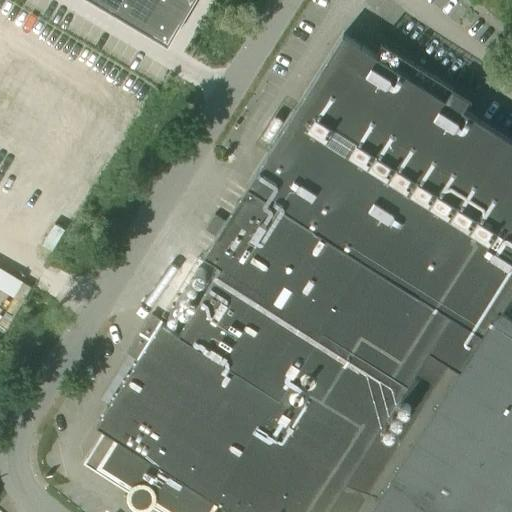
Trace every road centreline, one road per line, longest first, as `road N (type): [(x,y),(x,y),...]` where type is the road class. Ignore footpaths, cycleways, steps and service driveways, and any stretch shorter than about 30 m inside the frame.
road 1 (unclassified): [(46,511),(21,484),(13,450),(23,423),(279,0)]
road 2 (unknown): [(0,28),(117,100)]
